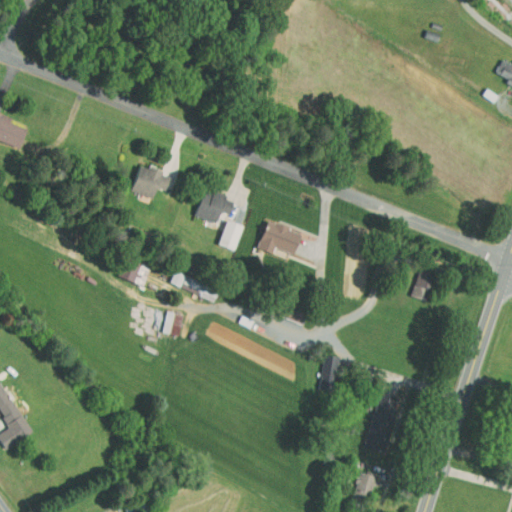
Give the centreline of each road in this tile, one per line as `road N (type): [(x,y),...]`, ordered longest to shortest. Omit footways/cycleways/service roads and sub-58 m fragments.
road 1 (residential): [(0,54),(509,260)]
road 2 (primary): [(429,511),(511,251)]
